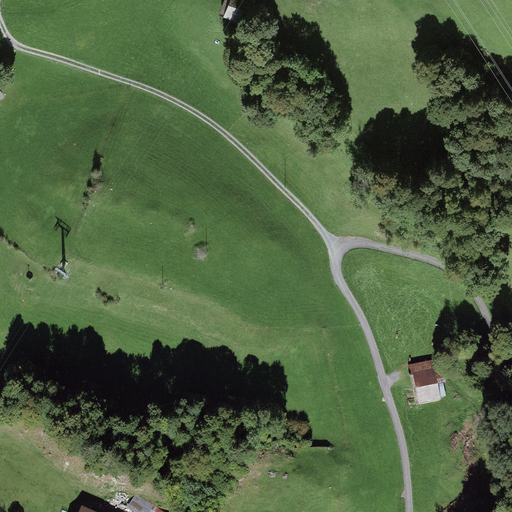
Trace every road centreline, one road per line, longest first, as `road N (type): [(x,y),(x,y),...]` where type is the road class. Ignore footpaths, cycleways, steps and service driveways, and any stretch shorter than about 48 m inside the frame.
road 1 (track): [(0,20),(17,45),(160,93),(207,118),(338,247)]
road 2 (unclassified): [(338,247),(337,276),(369,335),(402,441),(409,511)]
road 3 (track): [(511,362),(460,274),(393,249),(338,247)]
